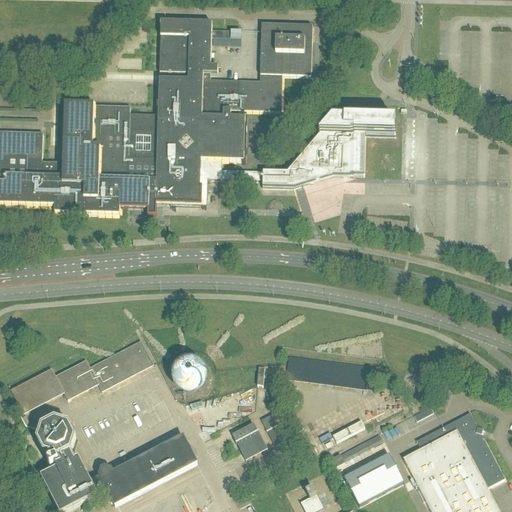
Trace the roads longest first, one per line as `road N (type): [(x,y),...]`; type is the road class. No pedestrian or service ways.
road 1 (secondary): [(511,311),(406,278),(266,258),(187,256),(0,275)]
road 2 (secondary): [(0,296),(170,283),(280,287),(478,334)]
road 3 (unknown): [(180,419),(156,383),(89,406),(77,423),(80,439),(102,455)]
road 4 (unknown): [(129,511),(200,475),(180,419)]
